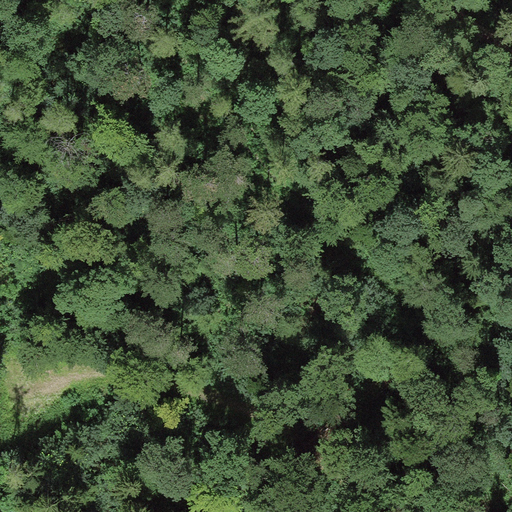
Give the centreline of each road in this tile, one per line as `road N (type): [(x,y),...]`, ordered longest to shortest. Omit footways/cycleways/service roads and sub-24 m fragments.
road 1 (track): [(511,503),(462,377),(422,320),(273,178),(161,94)]
road 2 (track): [(364,511),(301,457),(196,399),(120,373),(43,363),(3,376)]
